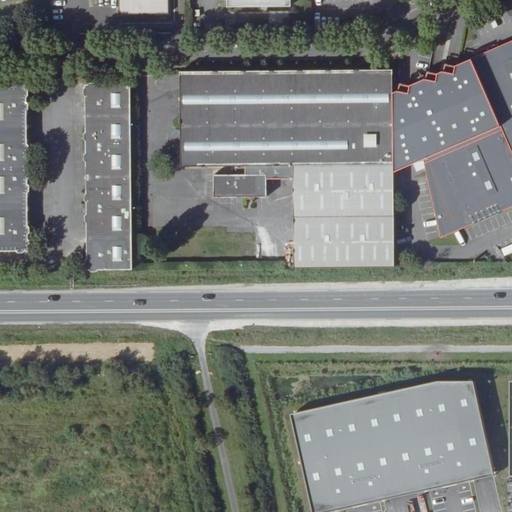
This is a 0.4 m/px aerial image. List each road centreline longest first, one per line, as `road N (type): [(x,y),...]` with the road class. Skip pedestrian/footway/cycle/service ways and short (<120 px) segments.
road 1 (primary): [(511,298),(0,302)]
road 2 (unclassified): [(0,56),(345,53),(466,0)]
road 3 (primary): [(194,317),(511,314)]
road 4 (unclassified): [(194,317),(235,511)]
road 5 (unknown): [(77,57),(65,254)]
road 6 (primary): [(0,319),(194,317)]
